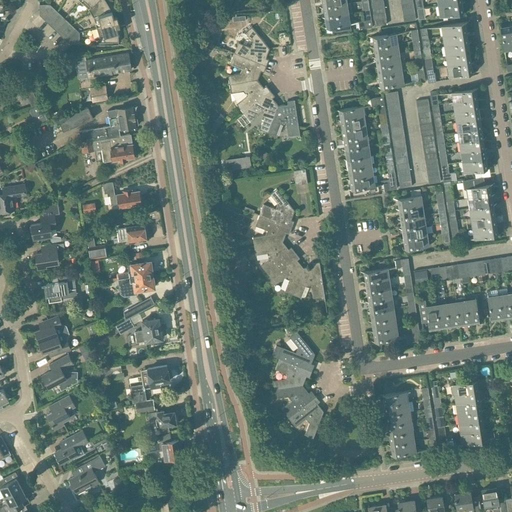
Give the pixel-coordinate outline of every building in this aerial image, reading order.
[(88,9),(91,13),(107,3),(106,1),(105,0),(82,0),(81,2),(88,9)] [(233,8),(242,7),(241,0),(236,1),(233,8)] [(463,13),(461,2),(441,6),(443,16),(463,13)] [(93,17),(96,27),(119,21),(117,15),(114,16),(113,15),(112,11),(110,8),(109,6),(107,3),(91,13),(93,17)] [(346,4),(325,8),(327,17),(347,14),(352,13),(351,3),(346,4)] [(40,15),(44,19),(55,8),(50,4),(39,5),(40,15)] [(44,19),(49,24),(60,13),(55,8),(44,19)] [(60,13),(49,24),(55,29),(65,18),(60,13)] [(365,21),(358,22),(359,29),(373,27),(371,13),(364,14),(365,21)] [(349,25),(347,14),(327,17),(328,28),(332,27),(333,33),(352,30),(351,24),(349,25)] [(70,23),(65,18),(55,29),(60,34),(70,23)] [(120,26),(119,21),(96,27),(99,37),(99,42),(119,42),(119,40),(119,39),(118,35),(118,33),(118,31),(117,29),(117,27),(120,26)] [(60,34),(69,43),(80,43),(80,32),(70,23),(60,34)] [(466,33),(465,23),(444,26),(446,36),(466,33)] [(245,33),(253,43),(251,48),(239,43),(235,54),(267,66),(269,60),(266,58),(270,49),(252,27),(245,33)] [(511,31),(511,27),(501,29),(504,48),(511,47),(511,31)] [(468,43),(466,33),(446,36),(448,46),(468,43)] [(374,37),(376,47),(397,44),(395,34),(374,37)] [(469,53),(468,43),(448,46),(449,56),(469,53)] [(398,54),(397,44),(376,47),(377,57),(398,54)] [(129,53),(87,60),(89,76),(131,69),(129,53)] [(471,63),(469,53),(449,56),(451,66),(471,63)] [(264,73),(267,66),(235,54),(231,64),(243,69),(241,73),(229,75),(230,85),(258,80),(261,71),(264,73)] [(377,57),(379,67),(400,64),(398,54),(377,57)] [(472,73),(471,63),(451,66),(448,66),(447,68),(448,74),(449,75),(452,75),(452,76),(472,73)] [(379,67),(381,77),(401,74),(400,64),(379,67)] [(433,69),(426,70),(428,83),(436,82),(435,72),(434,73),(433,73),(433,69)] [(381,77),(382,87),(403,84),(401,74),(381,77)] [(258,80),(230,85),(231,94),(232,101),(236,99),(238,103),(237,104),(244,113),(271,91),(267,86),(264,88),(258,80)] [(109,100),(106,84),(90,87),(93,102),(109,100)] [(34,94),(31,88),(22,93),(25,99),(34,94)] [(476,99),(475,89),(455,92),(456,102),(476,99)] [(275,97),(271,91),(244,113),(251,122),(262,113),(265,117),(260,130),(269,133),(280,106),(279,106),(273,99),(275,97)] [(399,97),(398,91),(385,93),(386,99),(399,97)] [(384,104),(383,97),(370,99),(371,106),(384,104)] [(386,99),(387,105),(400,103),(399,97),(386,99)] [(429,105),(428,98),(417,100),(418,107),(429,105)] [(478,109),(476,99),(456,102),(458,112),(478,109)] [(277,136),(282,124),(287,123),(289,137),(300,135),(295,100),(288,101),(288,105),(280,106),(269,133),(277,136)] [(387,105),(388,111),(401,109),(400,103),(387,105)] [(40,104),(29,110),(32,115),(43,110),(40,104)] [(136,126),(133,106),(110,110),(108,110),(110,126),(80,131),(81,142),(86,140),(93,137),(94,141),(123,136),(121,129),(136,126)] [(363,117),(362,106),(341,109),(343,120),(363,117)] [(64,130),(93,119),(88,107),(59,118),(64,130)] [(388,111),(388,117),(402,115),(401,109),(388,111)] [(479,119),(478,109),(458,112),(459,122),(479,119)] [(343,120),(341,120),(342,130),(365,127),(363,117),(343,120)] [(481,129),(479,119),(459,122),(461,132),(481,129)] [(216,131),(220,125),(214,121),(210,126),(216,131)] [(404,127),(403,121),(389,123),(390,129),(404,127)] [(366,136),(365,127),(342,130),(343,136),(345,136),(346,140),(366,136)] [(461,132),(462,142),(483,139),(481,129),(461,132)] [(103,163),(113,161),(120,160),(121,162),(128,161),(128,159),(135,157),(133,144),(132,144),(130,135),(123,136),(94,141),(93,137),(86,140),(81,142),(82,153),(101,150),(103,163)] [(346,140),(344,140),(345,146),(347,145),(347,150),(368,146),(366,136),(346,140)] [(484,149),(483,139),(462,142),(464,152),(484,149)] [(393,147),(394,153),(407,151),(406,145),(393,147)] [(369,156),(368,146),(347,150),(349,159),(369,156)] [(465,162),(486,159),(484,149),(464,152),(465,162)] [(394,153),(395,159),(408,157),(407,151),(394,153)] [(227,160),(228,170),(250,166),(249,156),(227,160)] [(307,157),(308,164),(316,163),(315,156),(307,157)] [(369,156),(349,159),(350,169),(371,166),(369,156)] [(395,159),(395,165),(409,163),(408,157),(395,159)] [(487,169),(486,159),(465,162),(467,172),(487,169)] [(36,166),(30,162),(26,170),(33,173),(36,166)] [(448,164),(441,165),(444,182),(457,180),(455,172),(449,173),(448,164)] [(371,166),(350,169),(352,179),(372,176),(371,166)] [(308,183),(306,168),(294,170),(296,185),(308,183)] [(389,182),(383,183),(384,191),(398,189),(395,173),(389,174),(389,179),(390,182),(389,182)] [(352,179),(350,179),(352,190),(354,190),(374,186),(372,176),(352,179)] [(471,198),(491,195),(490,185),(486,185),(484,178),(463,181),(464,189),(469,188),(471,196),(471,198)] [(119,203),(120,207),(142,204),(140,191),(133,192),(132,190),(124,191),(124,193),(115,194),(113,181),(106,182),(103,184),(105,193),(109,192),(111,204),(119,203)] [(398,183),(399,189),(412,187),(411,181),(398,183)] [(4,194),(0,194),(0,212),(16,210),(14,197),(27,195),(25,184),(3,187),(4,194)] [(264,205),(260,215),(292,227),(296,217),(293,216),(295,211),(278,189),(270,195),(278,205),(276,209),(264,205)] [(471,198),(472,208),(493,205),(491,195),(471,198)] [(421,206),(420,196),(399,199),(401,209),(421,206)] [(42,210),(44,222),(32,224),(32,225),(30,226),(31,230),(33,231),(34,238),(53,235),(51,228),(57,228),(55,215),(60,214),(58,202),(52,204),(46,207),(42,210)] [(84,214),(97,212),(96,203),(83,205),(84,214)] [(493,205),(472,208),(474,218),(494,215),(493,205)] [(423,216),(421,206),(401,209),(403,219),(423,216)] [(73,211),(70,216),(78,220),(81,215),(73,211)] [(290,234),(292,227),(260,215),(256,226),(268,231),(266,236),(253,238),(255,246),(284,242),(286,233),(290,234)] [(496,225),(494,215),(474,218),(476,228),(496,225)] [(424,226),(423,216),(403,219),(404,229),(424,226)] [(120,241),(129,239),(129,243),(147,240),(145,225),(127,227),(118,228),(120,241)] [(497,235),(496,225),(476,228),(477,238),(497,235)] [(426,236),(424,226),(404,229),(406,239),(426,236)] [(427,246),(426,236),(406,239),(407,249),(427,246)] [(236,239),(228,240),(230,250),(238,249),(236,239)] [(289,249),(284,242),(255,246),(256,255),(269,253),(272,257),(261,266),(269,275),(296,253),(292,248),(289,249)] [(42,246),(43,252),(36,253),(38,268),(47,267),(46,264),(59,262),(57,250),(65,249),(64,243),(42,246)] [(106,256),(104,244),(95,245),(89,247),(91,258),(106,256)] [(285,291),(294,294),(304,268),(298,260),(300,258),(296,253),(269,275),(276,284),(287,275),(290,279),(285,291)] [(508,257),(501,258),(504,272),(510,271),(508,257)] [(501,258),(495,259),(497,273),(504,272),(501,258)] [(408,259),(396,260),(397,267),(403,266),(404,276),(411,275),(408,259)] [(495,259),(489,260),(491,274),(497,273),(495,259)] [(489,260),(483,261),(485,275),(491,274),(489,260)] [(129,272),(125,272),(126,278),(152,274),(152,269),(154,267),(153,264),(151,262),(151,261),(132,264),(128,265),(129,271),(129,272)] [(483,261),(477,262),(479,275),(485,275),(483,261)] [(313,266),(304,268),(294,294),(302,298),(306,286),(311,285),(313,298),(325,296),(320,262),(312,263),(313,266)] [(477,262),(470,263),(472,276),(479,275),(477,262)] [(470,263),(464,264),(466,277),(472,276),(470,263)] [(458,264),(452,265),(454,279),(460,278),(458,264)] [(464,264),(458,264),(460,278),(466,277),(464,264)] [(448,280),(454,279),(452,265),(445,266),(448,280)] [(445,266),(439,267),(441,281),(448,280),(445,266)] [(439,267),(433,268),(435,282),(441,281),(439,267)] [(366,271),(367,282),(388,279),(386,268),(366,271)] [(433,268),(427,269),(429,283),(435,282),(433,268)] [(421,270),(423,284),(429,283),(427,269),(421,270)] [(416,285),(423,284),(421,270),(414,271),(416,285)] [(125,272),(118,273),(119,279),(118,279),(120,293),(124,296),(138,294),(137,289),(154,287),(154,286),(156,284),(156,280),(153,279),(152,274),(126,278),(125,272)] [(53,282),(45,283),(47,297),(48,297),(49,302),(62,300),(62,298),(69,297),(70,296),(70,295),(71,295),(71,294),(72,293),(72,292),(73,291),(73,290),(73,289),(76,289),(74,274),(52,277),(53,282)] [(367,282),(369,292),(389,288),(388,279),(367,282)] [(245,288),(243,283),(236,286),(239,291),(245,288)] [(391,298),(389,288),(369,292),(370,301),(391,298)] [(499,297),(502,318),(511,316),(508,296),(507,288),(497,289),(499,297)] [(456,304),(459,324),(469,323),(466,302),(465,297),(455,299),(456,304)] [(499,297),(488,299),(491,319),(502,318),(499,297)] [(391,298),(370,301),(372,311),(392,308),(391,298)] [(238,301),(240,310),(249,308),(247,299),(238,301)] [(423,324),(428,323),(429,329),(439,327),(436,307),(426,308),(425,301),(419,302),(422,326),(423,326),(423,324)] [(477,301),(466,302),(469,323),(480,321),(477,301)] [(141,302),(130,307),(134,314),(144,309),(141,302)] [(456,304),(446,305),(449,326),(459,324),(456,304)] [(449,326),(446,305),(436,307),(439,327),(449,326)] [(394,318),(392,308),(372,311),(373,321),(394,318)] [(41,329),(36,331),(39,342),(58,335),(69,331),(67,324),(64,323),(62,324),(59,316),(48,320),(39,323),(41,329)] [(121,334),(134,326),(130,318),(116,325),(121,334)] [(137,342),(146,341),(163,338),(162,336),(163,335),(164,334),(164,332),(163,330),(161,331),(159,318),(143,320),(144,329),(135,331),(137,342)] [(394,318),(373,321),(375,331),(395,328),(394,318)] [(413,334),(406,335),(407,343),(421,341),(418,324),(412,325),(413,334)] [(377,341),(397,338),(395,328),(375,331),(377,341)] [(58,335),(39,342),(43,353),(48,351),(50,356),(60,353),(71,349),(67,339),(70,333),(69,331),(58,335)] [(276,345),(272,356),(280,359),(312,371),(315,365),(312,364),(315,354),(298,332),(291,338),(299,348),(297,353),(284,348),(276,345)] [(78,346),(85,359),(91,356),(87,342),(78,346)] [(62,390),(78,381),(78,371),(65,371),(64,369),(74,364),(69,354),(50,365),(52,370),(43,375),(49,387),(58,382),(62,390)] [(310,378),(312,371),(280,359),(276,370),(288,374),(286,379),(273,381),(275,390),(303,385),(306,376),(310,378)] [(110,365),(96,367),(97,377),(111,375),(111,373),(110,366),(110,365)] [(152,388),(161,386),(160,382),(170,381),(167,365),(148,368),(149,371),(141,372),(143,383),(130,386),(132,402),(147,400),(145,388),(151,386),(152,388)] [(475,381),(451,385),(453,395),(457,394),(477,391),(479,391),(478,384),(476,385),(475,381)] [(282,410),(289,418),(315,396),(311,392),(309,394),(303,386),(303,385),(275,390),(276,399),(289,397),(292,401),(282,410)] [(0,409),(4,408),(2,404),(9,400),(3,389),(0,390),(0,409)] [(478,401),(477,391),(457,394),(458,404),(478,401)] [(404,392),(384,395),(386,405),(406,402),(404,392)] [(52,412),(47,414),(56,429),(65,424),(63,422),(71,418),(67,411),(75,406),(69,395),(54,403),(49,406),(52,412)] [(320,402),(315,396),(289,418),(296,427),(306,419),(309,423),(305,435),(313,438),(324,412),(318,404),(320,402)] [(136,412),(148,410),(155,409),(153,399),(135,402),(136,412)] [(480,411),(478,401),(458,404),(460,414),(480,411)] [(406,402),(386,405),(387,415),(408,412),(406,402)] [(155,412),(155,409),(148,410),(150,419),(158,418),(161,432),(170,430),(169,424),(176,423),(176,421),(177,420),(177,416),(175,416),(174,411),(164,412),(164,410),(155,412)] [(480,415),(480,411),(460,414),(461,424),(481,421),(484,420),(483,415),(480,415)] [(389,425),(409,422),(408,412),(387,415),(389,425)] [(461,424),(463,434),(483,431),(481,421),(461,424)] [(409,422),(389,425),(390,435),(411,432),(409,422)] [(56,453),(55,454),(58,461),(60,461),(61,463),(74,457),(75,458),(85,453),(80,445),(78,440),(86,436),(87,435),(84,430),(60,442),(63,448),(55,452),(56,453)] [(483,435),(483,431),(463,434),(464,444),(487,441),(486,434),(483,435)] [(133,450),(141,447),(143,454),(164,450),(165,455),(170,454),(171,458),(175,458),(175,459),(176,459),(177,460),(178,460),(179,460),(180,460),(181,459),(182,458),(182,457),(182,456),(179,439),(173,440),(171,432),(132,446),(133,450)] [(411,432),(390,435),(392,445),(412,442),(411,432)] [(0,459),(11,454),(3,438),(0,439),(0,459)] [(412,442),(392,445),(394,455),(414,452),(412,442)] [(85,471),(70,479),(74,486),(73,486),(78,495),(87,490),(86,489),(99,482),(94,472),(106,466),(100,456),(82,465),(85,471)] [(7,476),(0,479),(0,486),(0,487),(5,496),(22,488),(17,478),(9,482),(7,476)] [(113,480),(116,494),(123,492),(120,478),(113,480)] [(7,504),(0,507),(0,508),(1,511),(12,511),(17,510),(24,506),(22,500),(27,498),(22,488),(5,496),(3,498),(7,504)] [(508,511),(506,497),(498,499),(496,488),(482,490),(485,509),(492,508),(493,511),(508,511)] [(465,509),(465,511),(481,511),(479,497),(471,499),(470,492),(454,495),(457,510),(465,509)] [(444,511),(442,496),(427,499),(429,511),(435,511),(434,511),(444,511)] [(415,511),(414,501),(398,503),(399,509),(394,510),(394,511),(415,511)]
